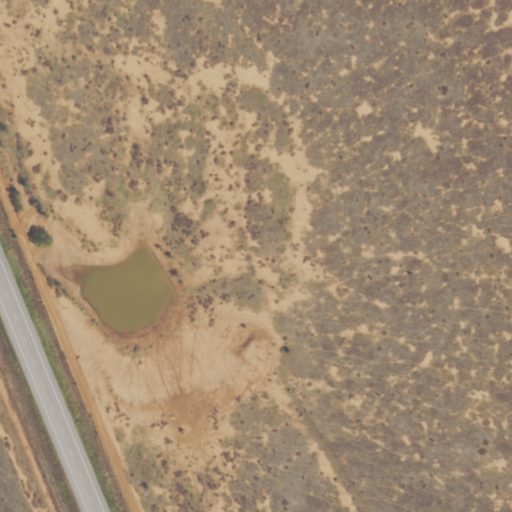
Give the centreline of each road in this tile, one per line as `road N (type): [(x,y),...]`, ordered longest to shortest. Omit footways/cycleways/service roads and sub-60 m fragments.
road 1 (track): [(139,511),(0,177)]
road 2 (primary): [(97,511),(0,276)]
road 3 (track): [(0,398),(47,511)]
